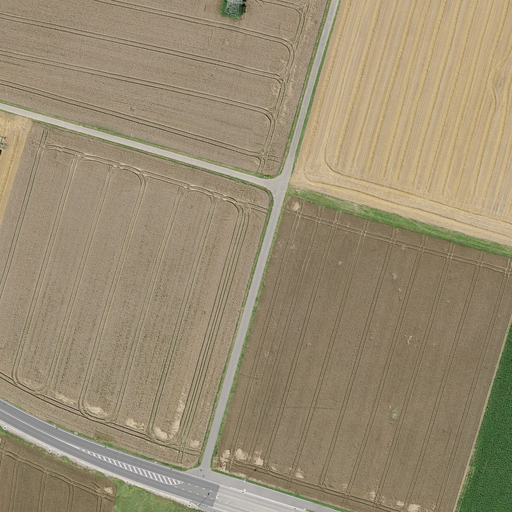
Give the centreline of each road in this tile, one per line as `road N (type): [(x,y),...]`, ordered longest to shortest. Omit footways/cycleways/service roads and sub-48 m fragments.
road 1 (track): [(281,189),(0,107)]
road 2 (track): [(281,189),(203,471)]
road 3 (secondary): [(0,409),(147,473),(264,511)]
road 4 (track): [(337,0),(281,189)]
